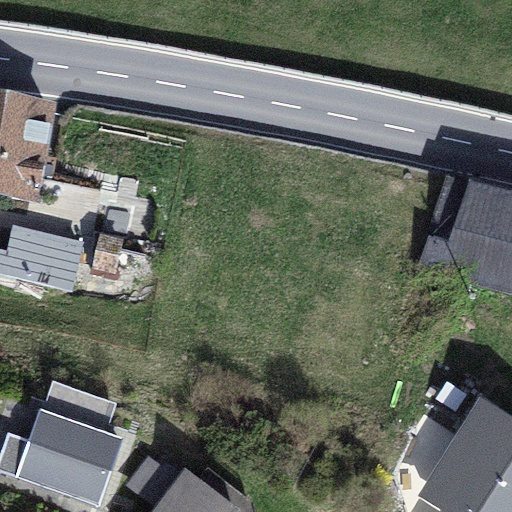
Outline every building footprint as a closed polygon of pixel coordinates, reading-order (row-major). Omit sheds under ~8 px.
[(0,103),(0,193),(34,199),(48,112),(0,103)] [(511,201),(448,185),(424,265),(442,275),(511,294),(511,201)] [(101,242),(95,267),(115,272),(121,246),(101,242)] [(43,413),(106,435),(116,406),(53,383),(43,413)] [(433,511),(511,511),(511,398),(484,383),(418,504),(433,511)] [(8,435),(0,458),(0,474),(99,509),(124,441),(106,435),(43,413),(40,412),(29,443),(8,435)] [(252,511),(247,504),(208,475),(200,485),(188,475),(182,482),(167,471),(163,475),(149,465),(133,486),(148,498),(152,493),(165,503),(158,511),(252,511)]
